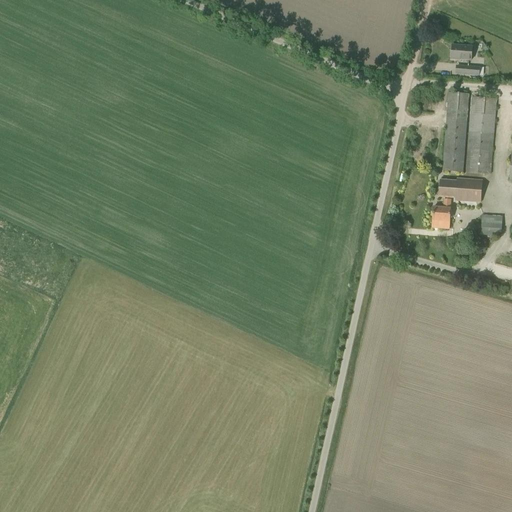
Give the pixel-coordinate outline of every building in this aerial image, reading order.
[(451,60),(471,61),(472,46),(452,45),(451,60)] [(456,74),(479,76),(480,68),(456,66),(456,74)] [(442,172),(463,173),(469,95),(448,93),(442,172)] [(472,98),(466,173),(491,175),(496,99),(472,98)] [(440,180),(439,198),(455,199),(455,202),(481,204),(482,181),(457,179),(457,181),(440,180)] [(433,207),(432,229),(449,230),(451,200),(443,199),(443,208),(433,207)] [(481,232),(480,235),(498,236),(498,233),(501,233),(501,224),(481,224),(481,225),(478,225),(478,232),(481,232)]
